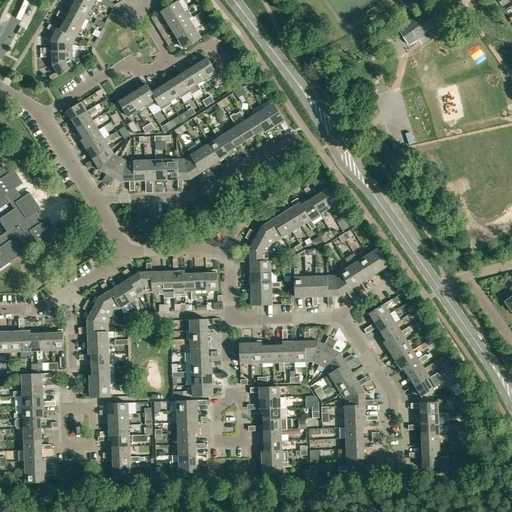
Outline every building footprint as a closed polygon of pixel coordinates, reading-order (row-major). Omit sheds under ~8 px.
[(72,7),(70,10),(85,18),(88,12),(92,14),(94,11),(90,9),(73,0),(71,0),(69,5),(72,7)] [(73,0),(90,9),(93,3),(96,5),(98,1),(96,0),(73,0)] [(161,11),(167,20),(183,10),(177,0),(161,11)] [(434,6),(429,9),(398,29),(408,45),(418,38),(444,21),(434,6)] [(184,10),(183,10),(167,20),(173,29),(189,19),(193,17),(187,8),(184,10)] [(65,20),(80,27),(85,18),(70,10),(68,16),(59,11),(57,15),(65,20)] [(189,19),(173,29),(179,39),(195,28),(189,19)] [(65,20),(63,24),(60,23),(57,28),(60,29),(75,37),(77,32),(81,33),(83,29),(80,27),(65,20)] [(60,29),(57,28),(50,24),(47,28),(56,32),(52,39),(71,44),(75,37),(60,29)] [(201,38),(195,28),(179,39),(185,48),(201,38)] [(43,52),(71,51),(78,50),(78,45),(71,45),(71,44),(52,39),(52,47),(43,48),(43,52)] [(53,56),(53,64),(72,58),(71,51),(43,52),(43,57),(53,56)] [(76,65),(72,58),(53,64),(57,71),(49,76),(52,80),(76,65)] [(216,72),(208,58),(198,64),(207,78),(212,74),(214,77),(217,75),(216,72)] [(198,64),(189,69),(198,83),(203,80),(205,83),(209,80),(207,78),(198,64)] [(199,86),(198,83),(189,69),(180,75),(189,89),(194,86),(196,89),(199,86)] [(180,75),(170,81),(179,95),(185,92),(186,94),(190,92),(189,89),(180,75)] [(181,98),(179,95),(170,81),(161,86),(170,101),(176,97),(177,100),(181,98)] [(248,84),(251,89),(252,91),(258,88),(253,81),(248,84)] [(153,103),(157,101),(152,92),(148,84),(138,90),(146,104),(151,101),(153,103)] [(157,101),(160,107),(162,109),(172,103),(170,101),(161,86),(152,92),(157,101)] [(138,90),(128,96),(137,110),(142,106),(144,109),(148,106),(146,104),(138,90)] [(139,112),(137,110),(128,96),(115,104),(118,110),(122,107),(124,111),(127,116),(133,112),(134,115),(139,112)] [(87,105),(84,100),(67,110),(67,111),(64,112),(67,116),(69,115),(73,120),(87,111),(84,107),(87,105)] [(87,111),(73,120),(78,129),(92,121),(89,115),(101,108),(99,104),(87,111)] [(264,109),(274,125),(279,122),(284,131),(289,128),(284,120),(274,104),(267,108),(264,109)] [(212,107),(205,111),(208,115),(215,111),(212,107)] [(264,109),(254,115),(263,129),(264,131),(274,125),(264,109)] [(182,121),(188,118),(192,115),(188,110),(184,112),(179,116),(182,121)] [(237,127),(245,140),(247,143),(251,140),(249,138),(254,135),(245,121),(241,124),(235,113),(230,116),(237,127)] [(254,135),(263,129),(254,115),(245,121),(254,135)] [(173,119),(170,121),(173,127),(177,125),(182,121),(179,116),(173,119)] [(84,138),(98,130),(95,125),(98,124),(95,119),(92,121),(78,129),(84,138)] [(219,138),(227,152),(230,156),(236,153),(233,148),(236,146),(227,132),(223,135),(217,127),(213,130),(219,138)] [(237,127),(227,132),(236,146),(245,140),(237,127)] [(104,139),(98,130),(84,138),(82,140),(88,149),(104,139)] [(88,149),(94,158),(109,148),(106,143),(114,138),(115,139),(119,136),(116,132),(112,134),(104,139),(88,149)] [(234,162),(230,156),(227,152),(219,138),(209,144),(219,160),(224,156),(230,165),(234,162)] [(195,142),(200,150),(210,165),(219,160),(209,144),(204,147),(199,139),(195,142)] [(114,155),(109,148),(94,158),(101,169),(114,155)] [(201,171),(210,165),(200,150),(191,156),(201,171)] [(120,158),(114,155),(101,169),(112,174),(120,158)] [(191,156),(185,159),(191,178),(201,171),(191,156)] [(126,161),(120,158),(112,174),(122,180),(126,161)] [(179,178),(191,178),(185,159),(178,160),(179,178)] [(145,179),(146,182),(151,182),(150,179),(156,179),(156,160),(145,161),(145,179)] [(156,160),(156,179),(157,182),(168,182),(168,178),(167,160),(156,160)] [(178,160),(167,160),(168,178),(179,178),(178,160)] [(122,180),(134,180),(134,161),(126,161),(122,180)] [(145,161),(134,161),(134,180),(145,179),(145,161)] [(0,163),(0,268),(24,253),(21,248),(35,238),(39,244),(51,236),(55,233),(51,227),(47,220),(48,219),(48,218),(42,222),(36,212),(40,209),(34,201),(34,200),(30,194),(30,193),(22,198),(15,188),(22,184),(18,178),(13,171),(14,170),(7,174),(0,163)] [(338,202),(329,188),(324,180),(320,182),(325,190),(320,194),(329,208),(333,205),(338,202)] [(311,199),(320,214),(329,208),(320,194),(311,199)] [(311,219),(302,205),(301,203),(300,203),(300,202),(297,198),(292,202),(295,207),(291,209),(301,225),(307,222),(311,230),(316,227),(311,219)] [(300,202),(300,203),(301,203),(302,205),(311,219),(315,217),(317,219),(321,216),(320,214),(311,199),(306,202),(305,199),(300,202)] [(287,211),(282,215),(292,231),(301,225),(291,209),(286,201),(282,204),(287,211)] [(292,231),(282,215),(273,220),(283,237),(292,231)] [(343,218),(337,222),(342,230),(348,226),(343,218)] [(277,241),(283,237),(273,220),(262,227),(277,241)] [(277,241),(262,227),(256,237),(274,247),(277,241)] [(321,237),(325,242),(334,237),(330,231),(321,237)] [(271,253),(274,247),(256,237),(254,236),(248,233),(245,237),(254,242),(251,249),(271,253)] [(346,240),(343,234),(338,236),(342,243),(346,240)] [(294,247),(297,252),(303,248),(300,243),(294,247)] [(251,261),(271,260),(271,253),(251,249),(251,256),(251,261)] [(389,276),(393,273),(388,265),(378,249),(368,255),(379,271),(384,268),(389,276)] [(368,255),(359,260),(370,277),(379,271),(368,255)] [(251,261),(252,271),(271,271),(271,260),(251,261)] [(370,277),(359,260),(354,264),(352,261),(348,264),(349,267),(360,283),(370,277)] [(145,292),(153,292),(152,272),(151,262),(147,263),(147,272),(139,273),(145,292)] [(317,296),(328,296),(327,276),(321,277),(321,267),(316,267),(317,277),(317,296)] [(349,267),(341,272),(351,289),(360,283),(349,267)] [(174,291),(185,290),(184,274),(185,274),(185,271),(178,271),(178,268),(173,268),(173,271),(174,291)] [(295,297),(307,296),(306,277),(306,274),(299,274),(299,268),(294,268),(295,278),(294,278),(295,297)] [(124,271),(129,279),(139,296),(145,292),(139,273),(133,277),(128,269),(124,271)] [(207,289),(218,289),(217,273),(216,269),(212,269),(212,273),(206,273),(207,289)] [(173,271),(163,272),(164,291),(174,291),(173,271)] [(271,271),(252,271),(252,278),(249,278),(249,283),(252,282),(271,282),(271,271)] [(164,294),(164,291),(163,272),(152,272),(153,292),(159,291),(159,294),(164,294)] [(351,289),(341,272),(335,276),(341,295),(347,291),(352,299),(356,297),(351,289)] [(196,300),(196,290),(195,273),(185,274),(184,274),(185,290),(191,290),(192,300),(196,300)] [(196,290),(207,289),(206,273),(195,273),(196,290)] [(335,276),(327,276),(328,296),(328,304),(333,304),(333,295),(341,295),(335,276)] [(317,277),(306,277),(307,296),(312,296),(313,305),(317,305),(317,296),(317,277)] [(130,301),(139,296),(129,279),(119,285),(130,301)] [(271,282),(252,282),(253,293),(272,292),(271,287),(280,286),(279,282),(271,282)] [(106,294),(100,298),(114,311),(120,307),(110,291),(105,283),(101,285),(106,294)] [(130,301),(119,285),(110,291),(120,307),(130,301)] [(272,304),(272,292),(253,293),(253,305),(272,304)] [(111,318),(114,311),(100,298),(96,304),(88,300),(85,304),(111,318)] [(375,322),(389,313),(386,308),(394,303),(392,300),(384,304),(383,304),(369,312),(375,322)] [(111,318),(85,304),(83,308),(92,312),(88,320),(107,324),(111,318)] [(395,322),(389,313),(375,322),(373,324),(375,328),(378,326),(381,331),(395,322)] [(190,319),(191,330),(207,329),(207,319),(190,319)] [(79,332),(88,332),(108,331),(107,324),(88,320),(88,327),(79,328),(79,332)] [(401,331),(395,322),(381,331),(387,340),(401,331)] [(385,341),(390,351),(407,341),(403,335),(411,330),(409,326),(401,331),(387,340),(385,341)] [(24,331),(24,328),(19,328),(19,331),(20,351),(31,350),(31,333),(31,331),(24,331)] [(52,332),(52,350),(64,349),(63,332),(63,329),(57,329),(58,332),(52,332)] [(207,329),(191,330),(191,341),(208,341),(211,341),(211,336),(208,336),(207,329)] [(9,351),(20,351),(19,331),(8,332),(9,351)] [(108,331),(88,332),(89,343),(108,342),(108,338),(114,338),(114,331),(108,331)] [(10,360),(9,351),(8,332),(0,332),(0,351),(5,351),(5,361),(10,360)] [(42,350),(52,350),(52,332),(41,333),(42,350)] [(305,332),(305,341),(306,361),(313,360),(318,341),(310,341),(310,332),(305,332)] [(42,354),(42,350),(41,333),(31,333),(31,350),(37,350),(37,355),(42,354)] [(283,342),(283,345),(284,361),(295,361),(294,342),(288,342),(288,339),(283,339),(283,342)] [(251,363),(262,362),(262,346),(262,345),(262,343),(262,340),(257,340),(257,343),(250,343),(251,363)] [(191,341),(191,351),(208,351),(208,341),(191,341)] [(295,361),(306,361),(305,341),(294,342),(295,361)] [(313,360),(320,364),(328,347),(318,341),(313,360)] [(412,350),(407,341),(390,351),(396,360),(412,350)] [(108,354),(108,342),(89,343),(89,354),(92,354),(108,354)] [(239,344),(240,363),(251,363),(250,343),(239,344)] [(273,362),(273,345),(262,345),(262,346),(262,362),(273,362)] [(284,371),(284,361),(283,345),(273,345),(273,362),(280,361),(280,371),(284,371)] [(320,364),(326,368),(339,353),(328,347),(320,364)] [(412,350),(396,360),(394,361),(396,366),(399,364),(403,370),(404,369),(403,367),(418,359),(412,350)] [(191,351),(192,363),(208,362),(208,351),(191,351)] [(329,373),(346,363),(339,353),(326,368),(329,373)] [(109,364),(108,354),(92,354),(92,365),(109,364)] [(404,369),(409,376),(423,368),(420,363),(429,358),(426,354),(418,359),(403,367),(404,369)] [(192,363),(192,373),(211,372),(211,362),(208,362),(192,363)] [(335,383),(352,372),(346,363),(329,373),(335,383)] [(92,365),(92,375),(109,375),(109,364),(92,365)] [(429,377),(423,368),(409,376),(415,386),(429,377)] [(192,384),(212,384),(215,384),(215,379),(211,379),(211,372),(192,373),(192,384)] [(335,383),(341,392),(358,381),(352,372),(335,383)] [(23,385),(42,384),(41,378),(51,378),(51,373),(41,374),(41,373),(23,374),(23,385)] [(110,385),(109,375),(92,375),(90,375),(90,386),(110,385)] [(429,377),(415,386),(421,396),(435,387),(429,377)] [(341,392),(345,398),(364,392),(358,381),(341,392)] [(456,396),(465,390),(460,381),(451,387),(456,396)] [(14,396),(23,396),(42,395),(42,384),(23,385),(23,391),(14,392),(14,396)] [(212,395),(212,384),(192,384),(193,391),(184,391),(184,396),(193,396),(212,395)] [(119,385),(110,385),(90,386),(91,398),(110,397),(110,390),(119,390),(119,385)] [(260,392),(260,398),(280,398),(279,386),(260,386),(260,387),(251,387),(251,392),(260,392)] [(314,390),(317,395),(323,391),(320,386),(314,390)] [(323,391),(317,395),(321,401),(322,404),(327,401),(325,397),(324,398),(323,396),(325,395),(323,391)] [(345,398),(345,406),(364,405),(364,392),(345,398)] [(23,396),(24,407),(42,406),(46,406),(45,401),(42,401),(42,395),(23,396)] [(312,407),(319,407),(318,402),(314,395),(306,396),(306,407),(312,407)] [(280,398),(260,398),(261,409),(263,409),(280,408),(280,398)] [(177,400),(178,412),(197,411),(197,405),(206,405),(206,400),(197,400),(177,400)] [(100,414),(109,414),(128,413),(128,402),(108,403),(109,409),(99,410),(100,414)] [(420,408),(421,414),(437,413),(437,402),(420,402),(420,403),(411,403),(411,408),(420,408)] [(345,416),(365,415),(364,405),(345,406),(345,416)] [(15,418),(19,418),(40,417),(43,417),(42,406),(24,407),(24,413),(15,413),(15,418)] [(280,419),(280,408),(263,409),(263,420),(280,419)] [(178,412),(178,423),(197,422),(197,411),(178,412)] [(131,413),(128,413),(109,414),(109,425),(128,425),(128,418),(131,418),(131,413)] [(421,425),(438,424),(437,418),(447,418),(447,413),(437,413),(421,414),(421,425)] [(346,428),(363,427),(365,427),(365,420),(368,420),(368,415),(365,415),(345,416),(346,428)] [(20,429),(25,429),(41,428),(40,417),(19,418),(18,419),(17,420),(17,421),(17,422),(17,424),(17,425),(17,426),(18,427),(19,428),(20,429)] [(280,429),(280,419),(263,420),(264,430),(280,429)] [(178,433),(195,432),(198,432),(201,432),(201,428),(197,428),(197,422),(178,423),(178,433)] [(438,435),(438,424),(421,425),(421,435),(438,435)] [(128,425),(109,425),(110,431),(100,431),(100,436),(104,436),(110,436),(112,436),(112,435),(129,435),(128,425)] [(346,428),(346,438),(363,438),(363,427),(346,428)] [(41,438),(41,428),(25,429),(25,434),(22,434),(22,439),(25,439),(41,438)] [(264,441),(281,440),(281,434),(290,434),(290,429),(280,429),(264,430),(264,440),(264,441)] [(174,444),(179,444),(196,443),(195,432),(178,433),(174,433),(174,444)] [(112,447),(129,446),(129,435),(112,435),(112,436),(112,447)] [(422,446),(438,446),(438,435),(421,435),(422,446)] [(25,439),(25,450),(42,450),(51,449),(51,444),(41,445),(41,438),(25,439)] [(363,449),(363,438),(346,438),(347,450),(363,449)] [(281,451),(281,440),(264,441),(264,440),(262,440),(262,446),(264,446),(265,451),(281,451)] [(179,444),(179,455),(196,454),(196,448),(205,448),(205,443),(196,443),(179,444)] [(129,457),(129,446),(112,447),(112,457),(129,457)] [(439,456),(438,446),(422,446),(422,457),(439,456)] [(347,450),(347,460),(364,459),(367,459),(367,454),(363,454),(363,449),(347,450)] [(25,450),(26,460),(42,459),(42,450),(25,450)] [(310,450),(311,461),(319,461),(318,450),(310,450)] [(262,452),(262,462),(281,462),(281,451),(265,451),(262,452)] [(170,466),(179,466),(196,465),(196,454),(179,455),(179,461),(170,461),(170,466)] [(139,456),(129,457),(112,457),(113,468),(129,468),(129,462),(139,461),(139,456)] [(448,456),(439,456),(422,457),(423,468),(439,468),(439,461),(449,460),(448,456)] [(468,458),(459,458),(460,466),(468,465),(468,458)] [(26,460),(26,472),(45,471),(45,459),(42,459),(26,460)] [(364,470),(364,464),(364,459),(347,460),(347,466),(338,466),(338,471),(348,471),(364,470)] [(291,461),(281,462),(262,462),(263,474),(282,474),(282,467),(291,466),(291,461)] [(193,477),(197,477),(196,465),(179,466),(180,477),(171,477),(171,484),(193,484),(193,477)] [(129,468),(113,468),(113,479),(130,479),(129,468)] [(55,470),(45,471),(26,472),(27,483),(46,482),(45,476),(55,475),(55,470)] [(156,484),(156,478),(155,471),(150,472),(151,478),(145,478),(146,485),(156,484)] [(156,479),(157,487),(165,487),(165,479),(156,479)]
